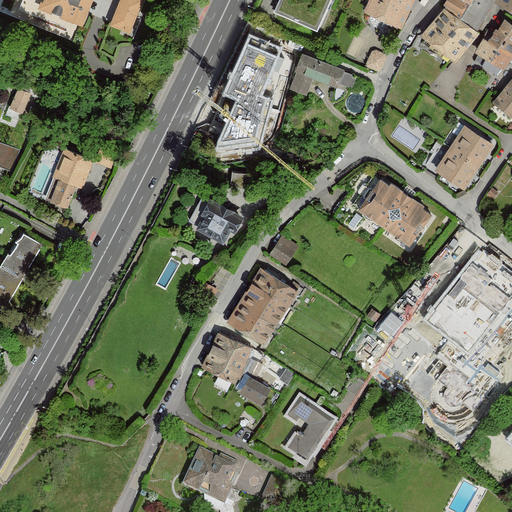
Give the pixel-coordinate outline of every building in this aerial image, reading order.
[(22,0),(19,7),(77,31),(90,0),(22,0)] [(143,0),(120,0),(111,22),(131,30),(143,0)] [(278,0),(273,12),(320,32),(333,0),(278,0)] [(370,0),(365,12),(403,28),(414,0),(370,0)] [(450,4),(423,35),(456,60),(479,32),(478,31),(469,25),(484,0),(447,0),(446,2),(450,4)] [(494,0),(484,0),(469,25),(478,31),(494,0)] [(511,11),(511,0),(498,0),(497,3),(511,11)] [(511,63),(511,23),(506,20),(491,42),(487,39),(478,51),(507,71),(511,63)] [(272,60),(243,48),(231,77),(260,88),(272,60)] [(387,55),(373,49),(367,65),(381,71),(387,55)] [(345,69),(302,52),(295,70),(297,71),(314,77),(337,87),(339,82),(344,70),(345,69)] [(344,70),(339,82),(352,87),(357,76),(344,70)] [(314,77),(297,71),(290,89),(307,95),(314,77)] [(511,118),(511,76),(491,103),(511,119),(511,118)] [(39,96),(18,87),(8,109),(30,118),(39,96)] [(492,142),(463,125),(434,171),(464,188),(492,142)] [(10,152),(12,146),(0,140),(0,165),(1,163),(13,168),(18,156),(10,152)] [(224,141),(221,156),(233,159),(236,143),(224,141)] [(436,167),(449,146),(443,142),(430,163),(436,167)] [(102,146),(96,160),(111,166),(117,152),(102,146)] [(65,148),(54,175),(60,177),(51,199),(67,206),(76,183),(82,185),(93,159),(65,148)] [(234,169),(233,180),(248,180),(248,169),(234,169)] [(356,207),(408,246),(430,217),(378,178),(356,207)] [(245,216),(210,196),(201,212),(205,214),(197,227),(225,243),(232,230),(236,232),(245,216)] [(43,243),(23,232),(21,237),(15,241),(17,242),(10,254),(7,252),(0,265),(0,308),(3,310),(43,243)] [(298,247),(281,236),(269,255),(286,266),(298,247)] [(511,275),(479,250),(425,319),(470,354),(511,299),(511,275)] [(298,291),(260,267),(225,321),(262,345),(298,291)] [(252,348),(217,332),(200,366),(235,383),(252,348)] [(268,389),(247,376),(238,391),(258,404),(268,389)] [(335,418),(299,395),(286,416),(297,423),(299,419),(308,425),(300,436),(296,433),(286,448),(307,462),(335,418)] [(240,468),(198,447),(180,484),(222,505),(240,468)] [(286,483),(271,476),(260,501),(281,510),(285,500),(279,498),(286,483)]
